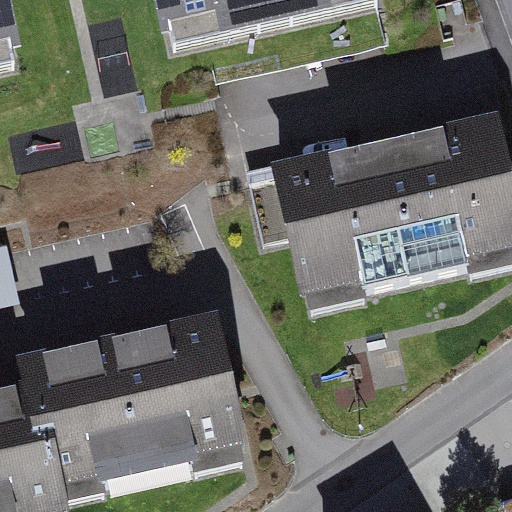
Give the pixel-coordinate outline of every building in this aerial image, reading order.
[(16,0),(0,0),(0,80),(33,73),(16,0)] [(394,0),(163,0),(175,57),(398,16),(394,0)] [(511,141),(510,133),(296,183),(328,323),(511,280),(511,141)] [(7,258),(0,259),(0,317),(17,315),(7,258)] [(34,398),(0,406),(0,511),(98,511),(266,471),(230,325),(29,374),(34,398)] [(511,511),(511,469),(476,481),(486,511),(511,511)]
